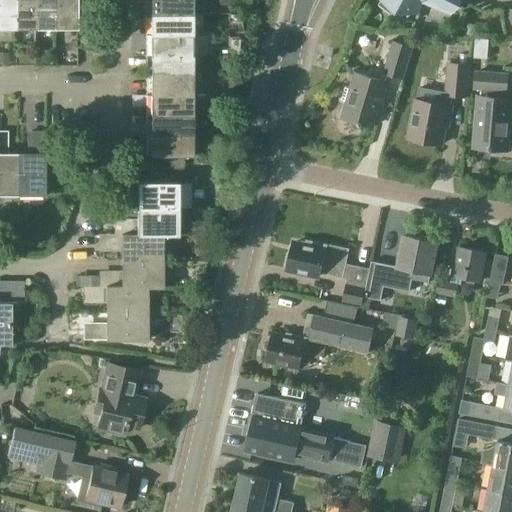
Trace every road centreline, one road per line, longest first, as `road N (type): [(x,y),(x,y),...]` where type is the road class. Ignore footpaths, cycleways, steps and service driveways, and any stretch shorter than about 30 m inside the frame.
road 1 (tertiary): [(183,511),(265,164)]
road 2 (residential): [(511,213),(265,164)]
road 3 (residential): [(63,277),(122,86)]
road 4 (tertiary): [(265,164),(306,0)]
road 5 (residential): [(122,86),(0,86)]
